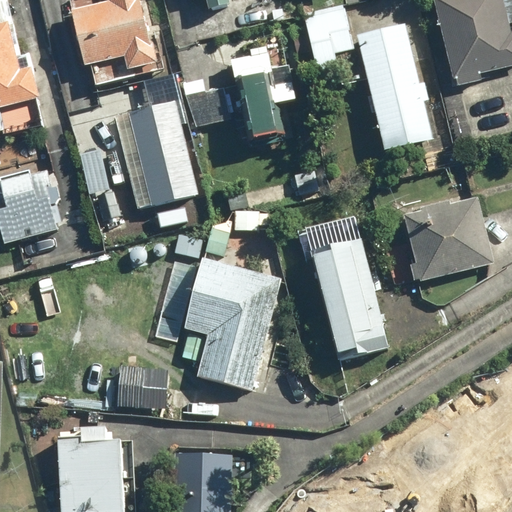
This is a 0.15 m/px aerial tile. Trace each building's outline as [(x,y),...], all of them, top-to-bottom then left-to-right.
[(104,0),(107,7),(67,15),(81,75),(121,65),(124,77),(155,69),(140,0),(104,0)] [(199,0),(204,18),(228,12),(225,0),(199,0)] [(511,72),(511,36),(509,37),(500,0),(429,0),(447,86),(511,72)] [(302,16),(314,77),(335,73),(333,59),(355,55),(353,43),(352,39),(346,7),(302,16)] [(0,114),(34,106),(26,74),(16,76),(3,27),(0,27),(0,114)] [(403,29),(354,41),(382,157),(432,145),(403,29)] [(248,63),(230,67),(246,146),(284,139),(279,110),(294,107),(288,72),(264,77),(259,52),(247,55),(248,63)] [(205,98),(202,81),(183,85),(193,133),(228,125),(221,95),(205,98)] [(173,108),(126,118),(149,213),(195,203),(173,108)] [(77,158),(87,197),(95,195),(102,223),(118,219),(101,152),(77,158)] [(47,177),(0,188),(0,250),(61,236),(47,177)] [(476,201),(398,221),(415,288),(493,268),(476,201)] [(201,241),(175,237),(172,260),(198,264),(201,241)] [(360,244),(303,259),(332,368),(389,353),(360,244)] [(280,283),(199,260),(178,335),(204,343),(194,382),(252,397),(280,283)] [(71,316),(49,315),(49,337),(71,338),(71,316)] [(429,468),(446,482),(440,489),(464,509),(470,502),(480,511),(498,511),(511,496),(511,408),(483,442),(464,426),(429,468)] [(132,511),(129,444),(103,445),(101,431),(70,434),(71,447),(52,448),(55,511),(132,511)] [(228,511),(232,460),(174,457),(170,511),(228,511)] [(436,511),(442,506),(391,464),(365,495),(385,511),(436,511)]
